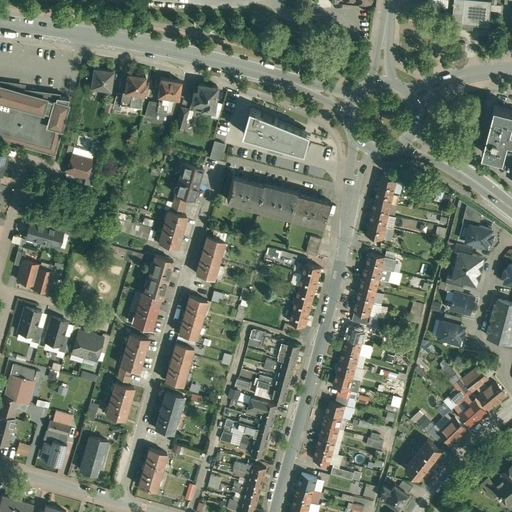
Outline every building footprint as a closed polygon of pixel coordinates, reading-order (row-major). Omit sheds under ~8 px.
[(492,1),(486,0),(454,0),(455,1),(453,2),(454,3),(453,14),(452,15),(454,17),(455,19),(455,20),(455,22),(462,22),(462,23),(467,24),(467,25),(473,25),(473,24),(490,26),(491,11),(492,1)] [(113,70),(95,67),(92,86),(110,88),(113,70)] [(145,75),(128,73),(125,90),(125,91),(144,93),(146,93),(147,82),(144,81),(145,75)] [(181,80),(161,76),(158,94),(159,94),(158,101),(157,109),(158,110),(166,111),(169,95),(178,97),(181,80)] [(22,85),(3,82),(2,85),(0,84),(0,137),(53,152),(69,97),(56,95),(55,100),(21,91),(23,86),(22,86),(22,85)] [(211,85),(199,83),(197,90),(194,89),(192,101),(202,103),(201,108),(213,110),(216,91),(217,90),(218,86),(216,84),(212,84),(211,85)] [(144,93),(125,91),(125,90),(123,90),(122,94),(121,104),(122,105),(141,107),(142,99),(143,99),(144,93)] [(122,94),(117,93),(114,103),(112,110),(121,111),(122,105),(121,104),(122,94)] [(158,101),(149,100),(145,114),(157,116),(158,110),(157,109),(158,101)] [(108,101),(104,113),(111,114),(112,110),(114,103),(108,101)] [(511,127),(511,108),(496,104),(483,151),(504,157),(505,151),(509,138),(511,139),(511,128),(511,127)] [(188,109),(181,107),(175,124),(183,127),(188,109)] [(312,130),(253,108),(245,133),(307,150),(312,130)] [(220,159),(225,143),(214,140),(210,156),(220,159)] [(102,146),(95,144),(92,153),(99,155),(102,146)] [(511,152),(505,151),(504,157),(502,162),(511,164),(511,152)] [(92,153),(91,159),(88,171),(94,172),(99,155),(92,153)] [(91,159),(72,154),(67,171),(74,173),(74,174),(80,176),(80,174),(87,176),(88,171),(91,159)] [(203,166),(185,161),(175,192),(176,193),(186,196),(193,198),(203,166)] [(397,178),(382,175),(379,187),(394,191),(401,192),(404,181),(397,179),(397,178)] [(266,184),(233,176),(227,198),(236,201),(237,198),(252,202),(252,205),(260,207),(266,184)] [(299,192),(266,183),(266,184),(260,207),(269,209),(269,207),(284,211),(284,213),(293,216),(299,193),(299,192)] [(394,191),(379,187),(368,234),(383,238),(394,191)] [(435,199),(442,200),(444,188),(437,187),(435,199)] [(186,196),(176,193),(175,199),(185,202),(186,196)] [(331,201),(299,193),(293,216),(301,218),(301,219),(317,223),(317,222),(325,224),(325,225),(326,225),(332,201),(331,201)] [(185,202),(175,199),(173,205),(183,207),(185,202)] [(482,214),(467,204),(463,221),(471,223),(479,225),(482,214)] [(183,207),(173,205),(171,210),(181,213),(183,207)] [(171,210),(168,209),(159,242),(177,247),(186,215),(171,210)] [(119,219),(114,217),(111,227),(116,229),(119,219)] [(125,220),(119,219),(116,229),(122,231),(125,220)] [(130,222),(125,220),(122,231),(127,232),(130,222)] [(46,226),(31,222),(27,237),(28,237),(29,239),(34,240),(35,239),(42,241),(46,226)] [(135,223),(130,222),(127,232),(132,234),(135,223)] [(141,225),(135,223),(132,234),(137,235),(141,225)] [(479,225),(471,223),(467,239),(488,245),(490,239),(493,240),(494,234),(491,233),(493,228),(479,225)] [(146,226),(141,225),(137,235),(143,237),(146,226)] [(63,231),(46,226),(42,241),(49,243),(50,244),(55,246),(56,245),(59,246),(63,231)] [(79,229),(67,226),(65,233),(76,236),(79,229)] [(151,228),(146,226),(143,237),(148,238),(151,228)] [(446,228),(439,226),(437,234),(444,236),(446,228)] [(225,240),(207,235),(196,273),(214,278),(225,240)] [(322,238),(311,235),(306,252),(318,255),(322,238)] [(106,243),(103,253),(109,255),(112,244),(106,243)] [(474,247),(456,243),(455,249),(461,250),(472,253),(474,247)] [(117,246),(112,244),(109,255),(114,256),(117,246)] [(122,247),(117,246),(114,256),(119,258),(122,247)] [(128,249),(122,247),(119,258),(124,259),(128,249)] [(133,251),(128,249),(124,259),(130,261),(133,251)] [(395,252),(387,249),(386,255),(386,256),(393,258),(395,252)] [(26,252),(18,250),(14,263),(22,265),(23,259),(24,259),(26,252)] [(472,253),(461,250),(457,263),(480,270),(481,268),(482,268),(483,263),(482,263),(484,256),(472,253)] [(138,252),(133,251),(130,261),(135,263),(138,252)] [(386,255),(370,251),(367,263),(383,267),(392,270),(392,269),(392,270),(396,258),(393,258),(386,256),(386,255)] [(144,254),(138,252),(135,263),(141,264),(144,254)] [(173,260),(155,254),(144,292),(160,297),(162,297),(173,260)] [(53,270),(38,266),(39,263),(24,259),(23,259),(22,265),(18,279),(33,283),(32,286),(48,290),(52,277),(54,270),(53,270)] [(63,263),(55,261),(53,270),(54,270),(52,277),(58,279),(63,263)] [(322,267),(306,262),(303,274),(319,279),(322,267)] [(383,267),(367,263),(364,275),(379,279),(380,278),(383,267)] [(480,270),(457,263),(454,276),(454,277),(465,280),(477,283),(479,277),(480,277),(481,272),(480,272),(480,270)] [(270,270),(261,267),(259,274),(268,277),(270,270)] [(392,270),(383,267),(380,278),(389,280),(392,270)] [(319,279),(303,274),(300,286),(315,290),(319,279)] [(379,279),(364,275),(358,298),(373,302),(381,304),(384,292),(376,290),(379,279)] [(465,280),(454,277),(454,276),(448,275),(446,281),(447,282),(464,286),(465,280)] [(464,286),(447,282),(446,289),(455,291),(456,291),(463,293),(465,286),(464,286)] [(315,290),(300,286),(297,298),(312,302),(315,290)] [(252,289),(243,287),(240,298),(248,301),(252,289)] [(223,293),(214,290),(211,300),(220,302),(223,293)] [(144,292),(142,291),(133,323),(151,328),(160,297),(144,292)] [(463,293),(456,291),(455,291),(453,300),(451,301),(450,304),(451,306),(451,307),(470,312),(475,296),(463,293)] [(207,300),(190,295),(179,332),(196,337),(207,300)] [(312,302),(297,298),(294,309),(309,313),(312,302)] [(373,302),(358,298),(354,310),(355,310),(369,314),(370,314),(373,302)] [(511,301),(499,298),(497,303),(495,303),(494,308),(496,309),(496,310),(511,314),(511,301)] [(424,304),(414,301),(411,313),(421,315),(424,304)] [(441,303),(433,301),(431,308),(439,310),(441,303)] [(26,306),(21,323),(22,323),(20,331),(33,335),(37,324),(40,310),(26,306)] [(309,313),(294,309),(290,321),(306,325),(309,313)] [(369,314),(355,310),(353,318),(367,322),(369,314)] [(511,314),(496,310),(495,312),(493,312),(492,317),(494,318),(492,323),(511,328),(511,314)] [(463,317),(446,312),(444,319),(461,324),(463,317)] [(67,320),(52,316),(48,332),(49,333),(46,341),(60,344),(63,334),(67,320)] [(461,324),(444,319),(440,336),(461,341),(462,336),(464,336),(466,330),(464,329),(465,325),(461,324)] [(511,338),(511,328),(492,323),(492,325),(490,324),(488,330),(490,330),(489,336),(504,340),(511,342),(511,341),(511,338)] [(37,324),(33,335),(31,340),(39,342),(43,326),(37,324)] [(81,326),(74,324),(70,336),(68,341),(74,343),(78,330),(80,330),(81,326)] [(300,327),(288,324),(287,329),(298,332),(300,327)] [(366,330),(350,326),(347,338),(362,342),(366,330)] [(80,330),(78,330),(74,343),(72,352),(84,355),(91,333),(80,330)] [(264,333),(253,330),(251,337),(262,340),(264,333)] [(102,337),(91,333),(84,355),(97,359),(99,351),(103,337),(102,337)] [(110,335),(103,333),(102,337),(103,337),(99,351),(105,352),(110,335)] [(148,338),(130,333),(122,365),(132,368),(139,370),(148,338)] [(63,334),(60,344),(58,350),(65,352),(68,341),(70,336),(63,334)] [(301,345),(266,335),(265,341),(269,342),(268,346),(298,354),(301,345)] [(262,340),(251,337),(249,344),(260,347),(262,340)] [(362,342),(347,338),(344,349),(359,353),(362,342)] [(511,341),(511,342),(504,340),(503,345),(511,348),(511,341)] [(298,354),(268,346),(269,342),(265,341),(264,345),(272,347),(270,352),(280,354),(279,358),(296,362),(298,354)] [(194,347),(176,342),(165,380),(183,385),(194,347)] [(359,353),(344,349),(341,361),(356,365),(362,367),(363,364),(366,355),(359,353)] [(406,352),(395,349),(393,354),(404,357),(406,352)] [(296,362),(279,358),(278,362),(276,361),(267,358),(266,363),(293,371),(296,362)] [(356,365),(341,361),(338,373),(353,377),(356,365)] [(56,379),(60,364),(52,362),(49,377),(56,379)] [(37,370),(13,363),(0,409),(0,414),(15,418),(12,417),(14,411),(16,411),(17,407),(26,410),(28,403),(37,370)] [(293,371),(266,363),(264,368),(275,371),(275,370),(280,371),(279,376),(291,379),(293,371)] [(132,368),(122,365),(120,370),(130,373),(132,368)] [(488,378),(481,369),(476,373),(483,382),(488,378)] [(130,373),(120,370),(118,376),(129,379),(130,373)] [(398,373),(385,370),(384,375),(397,378),(398,373)] [(96,374),(82,371),(80,376),(94,380),(96,374)] [(353,377),(338,373),(334,385),(350,389),(350,388),(358,391),(361,380),(353,378),(353,377)] [(476,373),(471,377),(478,386),(483,382),(476,373)] [(291,379),(279,376),(277,380),(273,379),(273,378),(263,375),(263,376),(260,375),(259,380),(289,388),(291,379)] [(129,379),(118,376),(117,382),(127,385),(129,379)] [(251,382),(238,378),(235,385),(249,389),(251,382)] [(289,388),(259,380),(255,393),(285,402),(289,388)] [(506,393),(497,381),(494,384),(492,381),(489,384),(491,386),(488,388),(498,400),(506,393)] [(117,382),(107,413),(124,419),(134,387),(127,385),(117,382)] [(488,388),(483,382),(478,386),(481,390),(483,392),(480,395),(490,407),(498,400),(488,388)] [(199,385),(191,383),(189,390),(197,393),(199,385)] [(67,388),(59,385),(57,394),(65,396),(67,388)] [(399,389),(385,385),(384,391),(397,394),(399,389)] [(467,396),(460,387),(455,391),(462,400),(467,396)] [(240,390),(230,388),(228,396),(238,399),(240,390)] [(348,391),(338,388),(336,394),(347,396),(348,391)] [(166,390),(155,428),(173,433),(184,395),(166,390)] [(455,391),(450,395),(458,404),(462,400),(455,391)] [(486,410),(476,398),(473,401),(471,399),(470,400),(467,396),(462,400),(464,401),(478,417),(486,410)] [(278,404),(252,397),(249,406),(250,406),(275,413),(276,413),(278,404)] [(346,404),(330,400),(327,412),(342,416),(346,404)] [(478,417),(464,401),(458,406),(463,410),(460,413),(470,424),(478,417)] [(98,404),(90,402),(87,412),(96,414),(98,404)] [(275,413),(250,406),(248,411),(258,414),(258,413),(262,414),(261,419),(273,422),(275,413)] [(419,410),(412,418),(427,430),(434,422),(419,410)] [(396,413),(388,411),(386,419),(394,421),(396,413)] [(342,416),(327,412),(324,424),(339,428),(344,429),(347,418),(342,416)] [(447,413),(435,425),(440,431),(453,419),(447,413)] [(15,418),(0,414),(0,442),(8,445),(7,444),(15,418)] [(62,419),(54,417),(53,421),(50,421),(48,429),(49,430),(59,433),(67,435),(70,426),(61,424),(62,419)] [(440,431),(451,442),(466,428),(456,417),(453,419),(440,431)] [(273,422),(261,419),(260,423),(256,422),(256,421),(247,418),(245,423),(270,430),(273,422)] [(245,423),(244,423),(244,424),(227,419),(226,424),(252,432),(251,434),(268,439),(270,430),(245,423)] [(374,423),(361,419),(359,425),(373,428),(374,423)] [(339,428),(324,424),(321,435),(341,441),(344,429),(339,428)] [(88,428),(82,426),(77,443),(83,445),(88,428)] [(59,433),(49,430),(48,430),(45,441),(44,441),(42,450),(43,450),(48,451),(46,461),(47,461),(47,460),(60,463),(59,465),(60,465),(67,443),(56,440),(58,434),(59,434),(59,433)] [(234,434),(224,431),(221,439),(231,442),(234,434)] [(268,439),(251,434),(250,437),(242,435),(241,441),(266,447),(268,439)] [(108,440),(90,435),(87,446),(105,451),(108,440)] [(341,441),(321,435),(317,447),(333,451),(338,453),(342,441),(341,441)] [(382,441),(368,438),(367,443),(381,447),(382,441)] [(428,438),(406,467),(420,478),(442,449),(428,438)] [(31,445),(20,441),(16,452),(28,456),(31,445)] [(266,447),(241,441),(239,447),(247,449),(246,452),(263,457),(266,447)] [(181,446),(174,444),(172,452),(178,454),(181,446)] [(105,451),(87,446),(80,469),(93,473),(95,464),(100,466),(105,451)] [(333,451),(317,447),(314,459),(330,463),(330,462),(340,465),(343,454),(338,453),(333,451)] [(149,448),(138,485),(156,490),(167,453),(149,448)] [(228,455),(217,452),(215,459),(226,462),(228,455)] [(375,462),(369,461),(368,464),(382,467),(383,460),(376,458),(375,462)] [(267,467),(248,462),(248,464),(236,461),(235,468),(238,469),(264,476),(267,467)] [(495,483),(493,485),(500,493),(500,494),(502,493),(509,502),(511,498),(511,463),(508,468),(510,471),(495,483)] [(355,472),(333,466),(331,473),(353,478),(353,477),(355,472)] [(264,476),(238,469),(237,474),(246,477),(245,480),(262,485),(264,476)] [(318,476),(302,472),(296,496),(311,500),(318,476)] [(222,477),(211,474),(210,480),(220,483),(222,477)] [(489,476),(482,482),(495,497),(500,493),(493,485),(495,483),(489,476)] [(220,483),(210,480),(208,486),(218,488),(220,483)] [(262,485),(245,480),(245,483),(235,481),(233,486),(260,493),(262,485)] [(367,482),(362,494),(373,499),(378,487),(367,482)] [(196,485),(190,483),(185,498),(191,499),(196,485)] [(410,493),(395,483),(392,488),(388,485),(385,483),(383,488),(389,492),(385,498),(400,508),(401,507),(403,507),(406,503),(405,501),(410,493)] [(260,493),(233,486),(232,490),(242,493),(241,497),(257,502),(260,493)] [(355,496),(343,493),(342,498),(354,501),(355,496)] [(28,511),(31,503),(0,494),(0,511),(28,511)] [(311,500),(296,496),(293,507),(308,511),(311,500)] [(257,502),(241,497),(240,501),(230,499),(229,503),(255,510),(257,502)] [(201,511),(204,503),(199,502),(196,511),(201,511)] [(254,511),(255,510),(229,503),(228,507),(241,511),(254,511)] [(365,506),(353,503),(352,508),(363,511),(365,506)]
